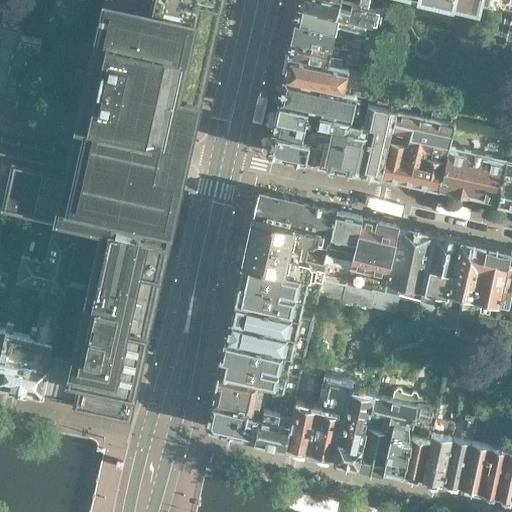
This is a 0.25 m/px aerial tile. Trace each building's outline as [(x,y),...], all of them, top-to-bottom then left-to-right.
[(102,0),(77,112),(77,115),(74,126),(69,148),(0,132),(0,203),(30,211),(55,217),(79,222),(81,222),(59,322),(57,322),(53,341),(42,388),(73,394),(72,399),(130,412),(136,388),(150,323),(162,270),(170,235),(173,222),(184,173),(189,152),(192,136),(203,89),(222,0),(102,0)] [(338,6),(339,0),(301,0),(300,5),(371,21),(375,5),(367,3),(358,2),(352,0),(350,9),(338,6)] [(441,0),(479,8),(480,4),(480,0),(441,0)] [(0,18),(21,24),(25,8),(3,3),(0,16),(0,18)] [(371,21),(300,5),(296,21),(373,39),(376,22),(371,21)] [(43,29),(47,13),(25,8),(21,24),(43,29)] [(0,88),(6,90),(21,24),(0,18),(0,88)] [(382,41),(373,39),(296,21),(293,37),(331,46),(333,36),(338,37),(337,41),(342,42),(341,48),(363,53),(378,57),(382,41)] [(28,95),(43,29),(21,24),(6,90),(28,95)] [(341,48),(331,46),(293,37),(289,54),(360,69),(363,53),(341,48)] [(365,71),(360,69),(289,54),(284,78),(346,92),(347,87),(361,90),(365,71)] [(364,121),(369,97),(346,92),(284,78),(276,116),(272,131),(269,146),(272,152),(304,158),(320,161),(357,170),(368,122),(364,121)] [(380,175),(399,90),(372,84),(369,97),(364,121),(368,122),(357,170),(380,175)] [(448,145),(458,101),(400,87),(399,90),(380,175),(418,183),(424,157),(426,148),(447,152),(448,145)] [(438,188),(497,201),(506,159),(510,143),(491,139),(489,147),(483,145),(475,148),(475,151),(448,145),(447,152),(444,161),(438,188)] [(437,192),(438,188),(444,161),(424,157),(418,183),(432,186),(431,191),(437,192)] [(511,204),(511,161),(510,161),(510,160),(506,159),(497,201),(511,204)] [(331,232),(336,209),(258,191),(253,214),(331,232)] [(385,281),(392,249),(370,244),(376,218),(336,209),(331,232),(253,214),(243,261),(322,280),(382,292),(385,281)] [(0,377),(42,388),(53,341),(57,322),(59,322),(81,222),(79,222),(78,226),(72,225),(70,234),(52,230),(55,217),(30,211),(16,276),(41,282),(39,290),(44,292),(37,324),(32,323),(30,332),(11,328),(13,320),(6,318),(4,327),(0,347),(0,377)] [(392,249),(398,224),(376,218),(370,244),(392,249)] [(422,290),(435,232),(398,224),(392,249),(385,281),(422,290)] [(447,295),(448,291),(460,238),(435,232),(422,290),(447,295)] [(498,302),(510,249),(460,238),(448,291),(498,302)] [(511,285),(511,249),(510,249),(498,302),(508,304),(511,286),(511,285)] [(0,326),(0,303),(6,305),(16,261),(0,257),(0,347),(4,327),(0,326)] [(297,389),(301,370),(322,280),(243,261),(238,280),(230,318),(225,337),(220,358),(218,360),(216,366),(218,368),(218,371),(275,384),(297,389)] [(476,327),(477,321),(458,314),(456,324),(456,325),(460,326),(460,324),(472,326),(471,329),(475,330),(476,329),(476,327)] [(496,332),(499,319),(479,314),(477,321),(476,327),(496,332)] [(511,335),(511,321),(499,319),(496,332),(511,335)] [(333,455),(349,387),(350,381),(328,376),(323,399),(324,401),(332,403),(330,409),(307,404),(308,400),(310,398),(316,373),(301,370),(297,389),(290,421),(284,444),(333,455)] [(254,403),(256,391),(272,395),(275,384),(218,371),(211,403),(267,416),(270,406),(254,403)] [(417,403),(420,394),(418,394),(418,393),(418,392),(417,391),(416,390),(415,390),(414,390),(413,390),(412,390),(412,391),(411,392),(403,390),(403,389),(402,388),(402,387),(401,386),(400,386),(399,386),(398,387),(397,387),(396,388),(396,389),(394,388),(392,397),(373,393),(358,460),(374,464),(372,469),(381,471),(393,419),(402,421),(413,424),(417,403)] [(373,393),(373,392),(349,387),(333,455),(358,460),(373,393)] [(451,435),(454,424),(445,421),(450,399),(446,398),(447,389),(441,388),(437,408),(421,475),(441,480),(451,435)] [(283,449),(284,444),(290,421),(267,416),(211,403),(206,421),(210,427),(229,431),(234,432),(233,432),(235,433),(254,437),(279,443),(278,447),(283,449)] [(420,480),(421,475),(437,408),(417,403),(413,424),(410,436),(402,471),(415,474),(414,479),(420,480)] [(461,484),(476,417),(465,415),(460,437),(451,435),(441,480),(461,484)] [(481,489),(491,444),(483,442),(488,420),(476,417),(461,484),(481,489)] [(402,471),(410,436),(400,434),(402,421),(393,419),(382,466),(402,471)] [(497,492),(507,448),(511,426),(511,425),(504,424),(499,446),(491,444),(481,489),(497,492)] [(511,449),(507,448),(497,492),(508,495),(506,500),(511,501),(511,449)] [(335,511),(384,511),(385,510),(312,494),(310,506),(335,511)]
